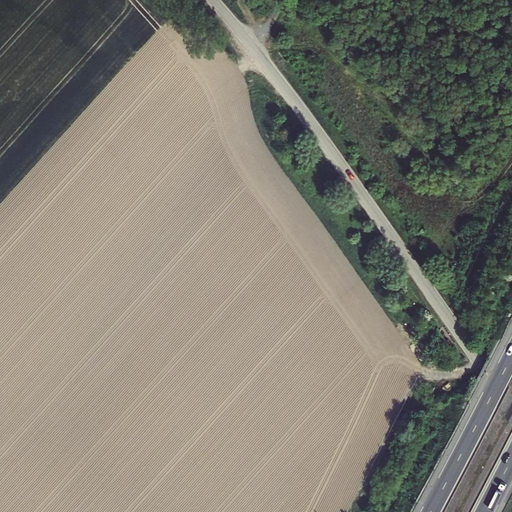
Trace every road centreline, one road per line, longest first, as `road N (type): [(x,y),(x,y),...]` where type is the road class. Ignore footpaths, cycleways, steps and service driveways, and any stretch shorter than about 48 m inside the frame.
road 1 (residential): [(212,0),(302,110),(511,409)]
road 2 (motorway): [(511,356),(430,511)]
